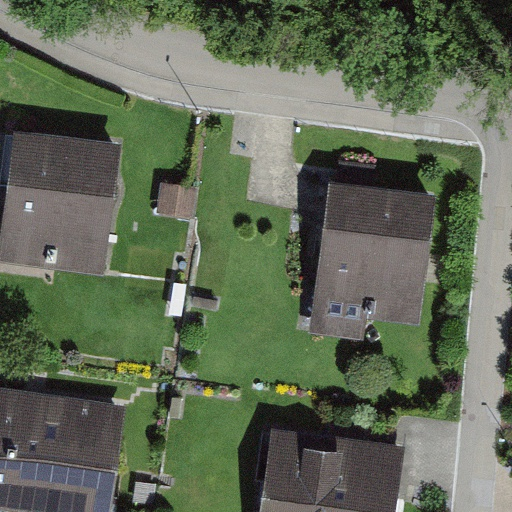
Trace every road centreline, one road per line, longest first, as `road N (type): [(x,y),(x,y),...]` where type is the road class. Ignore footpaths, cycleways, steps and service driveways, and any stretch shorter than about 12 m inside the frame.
road 1 (residential): [(507,103),(234,68),(114,34),(41,0)]
road 2 (unclassified): [(474,511),(507,103)]
